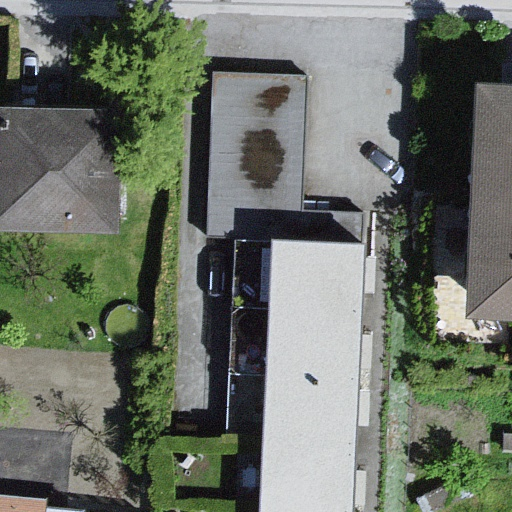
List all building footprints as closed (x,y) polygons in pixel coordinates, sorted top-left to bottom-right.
[(208,242),(254,241),(303,243),(304,84),(220,82),(208,242)] [(511,99),(453,97),(449,334),(511,336),(511,99)] [(109,123),(0,119),(0,243),(103,248),(109,123)] [(348,511),(367,254),(257,249),(248,511),(348,511)] [(33,511),(33,497),(0,494),(0,511),(33,511)]
